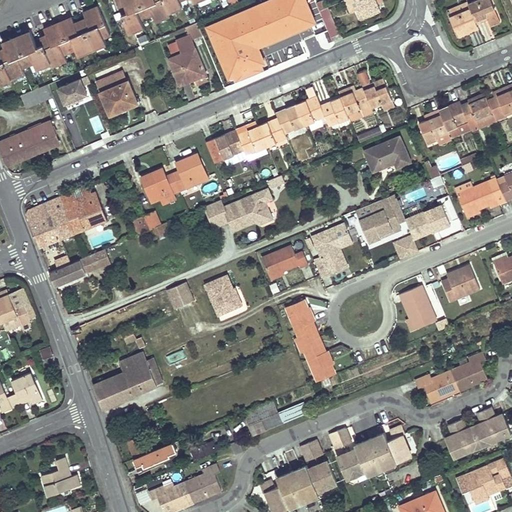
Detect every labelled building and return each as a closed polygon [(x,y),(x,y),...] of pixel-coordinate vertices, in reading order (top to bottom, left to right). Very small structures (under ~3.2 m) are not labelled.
[(117,0),(130,30),(144,25),(141,19),(153,14),(156,20),(170,14),(168,10),(182,5),(180,0),(117,0)] [(345,0),(351,13),(357,10),(360,19),(382,10),(378,3),(377,0),(345,0)] [(500,21),(491,0),(474,0),(468,3),(470,7),(477,24),(488,19),(490,25),(500,21)] [(468,3),(468,1),(447,10),(450,15),(470,7),(468,3)] [(110,33),(99,6),(85,12),(87,18),(91,27),(79,33),(75,23),(72,17),(65,20),(68,27),(56,33),(53,25),(45,28),(47,34),(52,44),(46,47),(44,44),(38,46),(31,30),(23,33),(26,39),(14,44),(11,38),(3,42),(6,48),(11,58),(4,61),(0,62),(0,82),(25,72),(23,65),(34,61),(37,66),(51,61),(52,64),(66,58),(64,52),(76,47),(79,54),(106,42),(104,36),(110,33)] [(332,17),(328,6),(321,9),(325,20),(332,17)] [(477,24),(470,7),(450,15),(459,37),(479,28),(477,24)] [(274,19),(269,8),(265,9),(270,20),(274,19)] [(279,32),(274,19),(270,20),(265,9),(253,14),(252,12),(226,23),(231,35),(235,45),(253,37),(260,34),(262,38),(263,39),(272,35),(279,32)] [(91,27),(87,18),(75,23),(79,33),(91,27)] [(68,27),(65,20),(53,25),(56,33),(68,27)] [(26,39),(23,33),(11,38),(14,44),(26,39)] [(52,44),(47,34),(41,37),(44,44),(46,47),(52,44)] [(206,75),(189,34),(178,39),(179,41),(170,45),(174,56),(170,57),(180,84),(196,77),(198,79),(206,75)] [(274,40),(272,35),(263,39),(265,44),(274,40)] [(11,58),(6,48),(0,50),(0,52),(4,61),(11,58)] [(121,71),(119,64),(95,73),(99,81),(97,81),(110,114),(124,108),(122,104),(137,98),(129,79),(128,80),(123,81),(119,72),(121,71)] [(128,80),(124,69),(121,71),(119,72),(123,81),(128,80)] [(366,70),(358,73),(363,86),(371,82),(366,70)] [(55,82),(64,105),(90,94),(81,72),(55,82)] [(393,98),(384,77),(371,82),(363,86),(372,107),(383,103),(393,98)] [(54,96),(49,83),(35,88),(40,102),(54,96)] [(511,109),(511,93),(508,84),(500,87),(503,92),(495,95),(488,98),(494,112),(497,119),(508,114),(506,112),(511,109)] [(372,107),(363,86),(355,89),(350,92),(348,87),(339,90),(342,96),(349,113),(360,108),(362,111),(372,107)] [(503,92),(500,87),(493,90),(495,95),(503,92)] [(35,88),(32,90),(37,103),(40,102),(35,88)] [(37,103),(32,90),(21,94),(27,108),(37,103)] [(488,98),(485,91),(477,95),(478,97),(462,104),(467,118),(475,115),(476,119),(494,112),(488,98)] [(321,104),(318,95),(297,104),(306,125),(316,120),(326,116),(321,104)] [(349,113),(342,96),(321,104),(326,116),(328,121),(330,125),(350,117),(349,113)] [(122,104),(124,108),(138,102),(137,98),(122,104)] [(395,105),(393,98),(383,103),(385,109),(395,105)] [(462,104),(460,100),(439,108),(448,129),(459,125),(469,121),(467,118),(462,104)] [(306,125),(297,104),(277,112),(278,116),(286,133),(306,125)] [(373,110),(372,107),(362,111),(360,108),(349,113),(350,117),(351,119),(373,110)] [(448,129),(439,108),(430,112),(432,117),(427,119),(419,122),(428,143),(438,138),(437,135),(449,131),(448,129)] [(286,133),(278,116),(258,125),(267,146),(287,138),(286,133)] [(328,121),(326,116),(316,120),(318,125),(328,121)] [(60,142),(51,120),(29,129),(38,151),(60,142)] [(267,146),(258,125),(256,120),(236,129),(238,134),(245,150),(247,155),(252,152),(254,158),(268,153),(266,147),(267,146)] [(461,132),(459,125),(448,129),(449,131),(451,136),(461,132)] [(0,141),(0,149),(6,165),(38,151),(29,129),(0,141)] [(238,134),(236,129),(206,141),(215,163),(245,150),(238,134)] [(410,161),(400,135),(365,150),(374,170),(395,162),(397,166),(410,161)] [(208,177),(198,153),(189,157),(190,160),(178,165),(180,170),(174,173),(181,189),(208,177)] [(470,161),(468,155),(460,158),(463,164),(470,161)] [(190,160),(189,157),(177,162),(178,165),(190,160)] [(473,168),(471,162),(470,161),(463,164),(462,165),(465,171),(473,168)] [(165,171),(163,167),(150,173),(151,177),(165,171)] [(511,170),(504,174),(507,180),(499,183),(506,198),(506,199),(511,196),(511,170)] [(181,189),(174,173),(166,176),(165,171),(151,177),(150,173),(142,176),(152,201),(160,198),(173,192),(181,189)] [(282,174),(267,180),(271,188),(285,182),(282,174)] [(440,174),(430,178),(433,185),(443,182),(440,174)] [(499,183),(497,177),(457,193),(466,213),(479,207),(491,202),(492,205),(499,202),(498,201),(506,198),(499,183)] [(92,192),(88,184),(75,189),(78,198),(92,192)] [(222,199),(205,206),(214,227),(230,220),(234,230),(252,222),(251,220),(255,219),(256,221),(261,223),(273,218),(266,201),(273,198),(268,187),(225,206),(222,199)] [(108,219),(97,190),(92,192),(78,198),(75,189),(61,195),(61,196),(70,217),(69,218),(74,232),(108,219)] [(186,194),(191,207),(199,204),(193,191),(186,194)] [(175,198),(173,192),(160,198),(162,203),(175,198)] [(399,223),(393,210),(401,206),(395,193),(365,206),(369,215),(360,219),(369,241),(379,237),(378,234),(391,228),(393,231),(401,228),(399,223)] [(70,217),(61,196),(42,204),(46,215),(50,214),(60,237),(74,232),(69,218),(70,217)] [(451,223),(442,202),(406,218),(406,219),(414,238),(422,235),(421,233),(435,227),(436,229),(451,223)] [(401,206),(393,210),(399,223),(406,219),(406,218),(401,206)] [(480,210),(479,207),(466,213),(467,215),(480,210)] [(160,224),(155,211),(145,215),(151,228),(160,224)] [(46,215),(30,222),(40,246),(60,237),(50,214),(46,215)] [(151,228),(145,215),(133,220),(138,234),(148,229),(151,228)] [(171,232),(167,222),(160,224),(151,228),(148,229),(152,239),(171,232)] [(345,223),(313,237),(320,255),(329,275),(344,269),(333,244),(350,237),(345,223)] [(436,229),(435,227),(421,233),(422,235),(436,229)] [(393,231),(391,228),(378,234),(379,237),(393,231)] [(339,247),(352,242),(350,237),(333,244),(344,269),(348,267),(339,247)] [(414,238),(400,244),(405,255),(419,250),(414,238)] [(296,253),(292,244),(262,256),(268,271),(305,255),(303,250),(296,253)] [(110,262),(105,248),(84,257),(72,262),(50,271),(55,284),(87,270),(110,262)] [(506,253),(493,259),(495,263),(508,257),(506,253)] [(308,263),(305,255),(268,271),(270,275),(283,270),(299,263),(300,267),(308,263)] [(314,257),(322,278),(329,275),(320,255),(314,257)] [(511,255),(508,257),(495,263),(503,282),(511,277),(511,255)] [(457,268),(447,272),(449,277),(450,282),(444,284),(450,299),(479,287),(470,263),(462,266),(463,268),(458,270),(457,268)] [(284,273),(283,270),(270,275),(271,278),(284,273)] [(228,275),(206,284),(218,315),(238,307),(231,290),(233,289),(228,275)] [(175,308),(195,300),(187,280),(167,288),(175,308)] [(421,282),(400,291),(410,314),(415,326),(436,317),(421,282)] [(233,289),(231,290),(238,307),(242,305),(235,288),(233,289)] [(19,315),(9,292),(3,295),(1,291),(0,291),(0,313),(3,322),(19,315)] [(329,349),(327,350),(323,341),(321,342),(318,336),(315,329),(318,329),(314,320),(317,319),(312,309),(310,310),(308,307),(305,298),(287,306),(299,336),(302,343),(305,349),(314,372),(317,371),(320,378),(336,372),(332,365),(330,359),(332,358),(329,349)] [(410,314),(406,315),(411,328),(415,326),(410,314)] [(22,323),(19,315),(3,322),(7,329),(22,323)] [(126,342),(137,339),(135,332),(124,335),(126,342)] [(136,338),(139,347),(145,345),(143,336),(136,338)] [(53,354),(50,345),(40,349),(43,358),(53,354)] [(430,373),(415,380),(418,386),(424,384),(432,401),(448,394),(446,391),(471,380),(474,383),(489,377),(481,359),(487,357),(484,350),(468,356),(470,360),(432,377),(430,373)] [(157,366),(153,356),(147,359),(144,351),(120,361),(124,371),(94,384),(103,407),(163,382),(157,366)] [(43,400),(31,372),(12,380),(17,392),(7,396),(12,408),(31,400),(32,403),(43,400)] [(7,396),(1,380),(0,380),(0,408),(2,412),(12,408),(7,396)] [(471,380),(446,391),(448,394),(474,383),(471,380)] [(51,403),(57,401),(53,388),(47,390),(51,403)] [(304,401),(262,419),(266,429),(308,411),(304,401)] [(452,433),(445,436),(454,456),(511,432),(503,412),(496,415),(492,405),(477,411),(482,421),(467,427),(463,418),(449,423),(452,433)] [(262,419),(249,424),(253,434),(266,429),(262,419)] [(357,447),(337,455),(347,478),(366,470),(368,473),(414,454),(404,432),(405,431),(401,424),(390,428),(393,436),(388,439),(385,431),(355,443),(357,447)] [(346,426),(330,432),(336,448),(352,441),(346,426)] [(140,436),(128,440),(135,456),(147,451),(140,436)] [(317,438),(302,444),(308,459),(323,453),(317,438)] [(135,456),(134,456),(136,463),(142,461),(144,464),(170,454),(176,447),(174,440),(147,451),(135,456)] [(213,440),(194,447),(198,457),(222,447),(219,442),(214,443),(213,440)] [(194,447),(190,449),(194,459),(198,457),(194,447)] [(142,461),(136,463),(139,470),(171,457),(170,454),(144,464),(142,461)] [(71,475),(65,456),(56,459),(59,468),(42,474),(49,495),(81,484),(77,473),(71,475)] [(498,490),(506,487),(502,477),(511,473),(505,458),(464,475),(475,500),(488,494),(487,491),(497,487),(498,490)] [(272,479),(260,483),(263,491),(265,490),(274,511),(275,511),(290,505),(320,493),(318,490),(338,482),(328,459),(309,467),(307,463),(277,476),(281,484),(275,486),(272,479)] [(164,484),(148,490),(151,496),(157,494),(164,511),(179,506),(178,503),(204,492),(206,495),(221,489),(213,470),(219,468),(217,462),(201,469),(203,473),(165,488),(164,484)] [(436,490),(400,505),(403,511),(440,511),(445,510),(436,490)] [(204,492),(178,503),(179,506),(206,495),(204,492)] [(490,498),(488,494),(475,500),(476,504),(490,498)]
